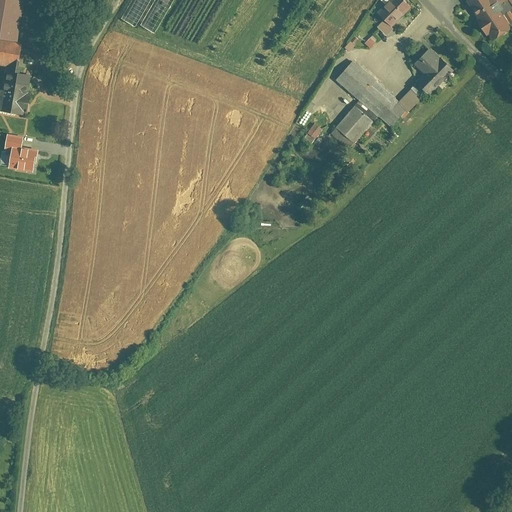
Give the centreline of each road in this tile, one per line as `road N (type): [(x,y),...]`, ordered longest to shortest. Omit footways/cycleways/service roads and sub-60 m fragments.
road 1 (residential): [(119,0),(78,72),(21,511)]
road 2 (residential): [(511,87),(423,0)]
